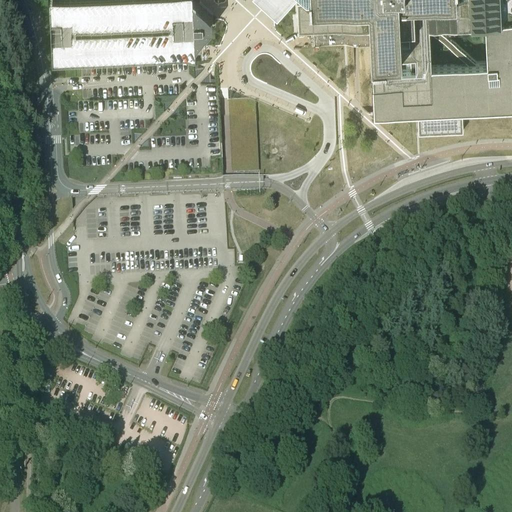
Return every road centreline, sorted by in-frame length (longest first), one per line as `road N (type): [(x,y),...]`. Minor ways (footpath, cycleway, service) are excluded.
road 1 (tertiary): [(484,166),(395,193),(328,233),(281,288),(219,414)]
road 2 (tertiary): [(236,422),(305,283),(356,235)]
road 3 (residential): [(219,414),(88,356)]
road 4 (residential): [(21,237),(20,172),(0,102)]
